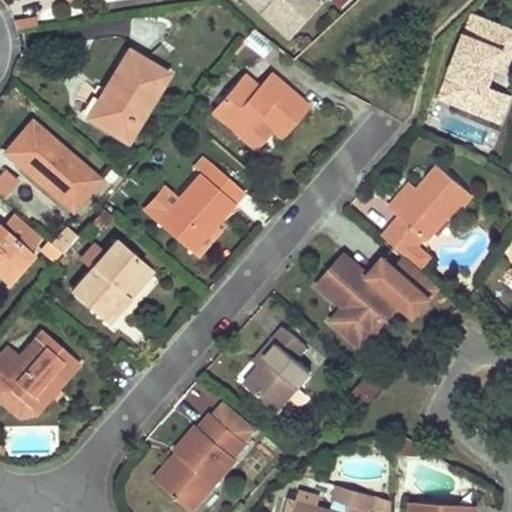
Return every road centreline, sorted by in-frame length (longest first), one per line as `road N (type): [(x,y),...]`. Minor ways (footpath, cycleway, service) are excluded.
road 1 (residential): [(48,511),(389,117)]
road 2 (residential): [(511,360),(486,350),(465,360),(448,416),(504,469)]
